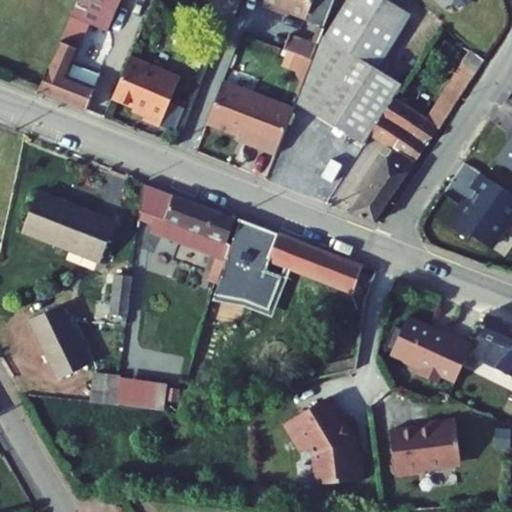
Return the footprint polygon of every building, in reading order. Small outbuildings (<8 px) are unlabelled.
[(261,0),(261,4),(321,25),(329,0),(261,0)] [(72,12),(42,91),(93,110),(106,76),(82,67),(99,22),(72,12)] [(436,21),(429,34),(454,55),(442,79),(456,88),(458,83),(474,55),(436,21)] [(367,142),(374,130),(395,93),(405,76),(321,27),(316,45),(310,61),(297,102),(367,142)] [(289,34),(282,50),(310,61),(316,45),(289,34)] [(183,75),(132,56),(116,99),(151,112),(148,118),(165,124),(183,75)] [(442,79),(431,104),(450,98),(456,88),(442,79)] [(296,104),(225,82),(211,125),(264,142),(263,147),(281,153),(296,104)] [(388,155),(356,213),(383,223),(442,112),(432,106),(429,112),(395,93),(374,130),(384,136),(381,151),(388,155)] [(511,143),(500,162),(511,169),(511,143)] [(511,196),(486,179),(454,228),(453,230),(469,241),(471,238),(490,251),(511,218),(511,196)] [(232,227),(142,191),(128,241),(151,250),(155,241),(161,226),(220,250),(222,251),(232,227)] [(116,227),(40,199),(26,236),(102,264),(116,227)] [(273,316),(292,268),(269,259),(280,232),(242,219),(229,267),(215,300),(247,305),(273,316)] [(220,250),(161,226),(155,241),(214,265),(220,250)] [(365,266),(280,232),(269,259),(292,268),(354,293),(365,266)] [(109,314),(127,315),(132,275),(114,273),(109,314)] [(60,380),(90,366),(61,306),(31,320),(60,380)] [(494,358),(511,365),(511,317),(495,311),(485,333),(500,340),(494,358)] [(463,380),(481,341),(455,329),(453,333),(437,326),(439,323),(417,313),(411,326),(403,322),(393,345),(414,355),(413,357),(431,365),(428,372),(447,380),(450,373),(463,380)] [(123,376),(119,404),(183,413),(187,385),(123,376)] [(360,440),(338,394),(290,418),(295,416),(299,423),(295,426),(303,443),(314,443),(317,451),(318,481),(366,479),(365,454),(360,454),(360,440)] [(466,455),(471,449),(466,415),(455,416),(455,414),(439,416),(439,418),(424,420),(424,418),(400,421),(406,466),(429,463),(429,460),(466,455)]
